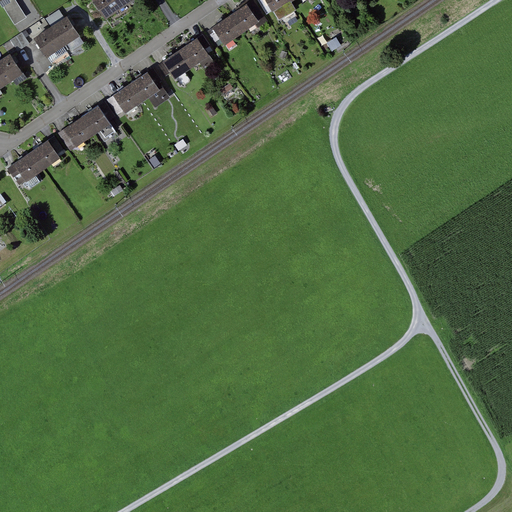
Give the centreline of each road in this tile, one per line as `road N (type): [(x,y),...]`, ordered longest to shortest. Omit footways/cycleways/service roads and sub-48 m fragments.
road 1 (track): [(496,0),(361,88),(333,132),(348,178),(502,460),(498,488),(471,511)]
road 2 (track): [(418,305),(412,330),(379,360),(124,511)]
road 3 (residential): [(218,0),(0,143)]
